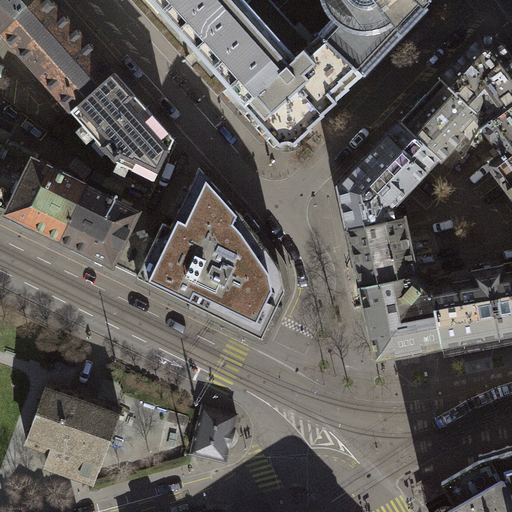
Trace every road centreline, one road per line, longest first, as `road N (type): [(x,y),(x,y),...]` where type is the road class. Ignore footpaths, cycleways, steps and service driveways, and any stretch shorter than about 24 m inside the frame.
road 1 (tertiary): [(267,385),(0,255)]
road 2 (residential): [(274,214),(474,0)]
road 3 (residential): [(85,0),(274,214)]
road 4 (tertiary): [(333,454),(127,511)]
road 5 (residential): [(274,214),(314,279),(313,297),(267,385)]
